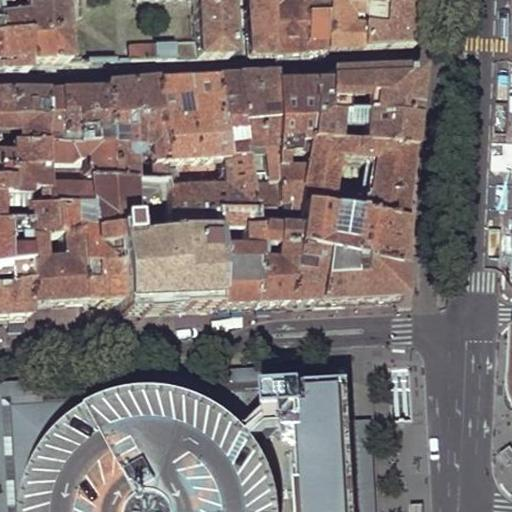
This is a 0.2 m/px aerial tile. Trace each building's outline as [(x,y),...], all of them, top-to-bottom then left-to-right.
[(128,64),(229,59),(226,0),(227,0),(0,0),(0,6),(16,5),(16,16),(0,18),(0,35),(22,35),(26,68),(66,66),(61,7),(80,6),(79,0),(135,0),(136,0),(135,0),(189,0),(192,40),(128,44),(128,64)] [(246,0),(249,55),(251,59),(262,58),(273,57),(268,0),(246,0)] [(289,0),(268,0),(273,57),(273,60),(288,58),(303,57),(302,2),(290,3),(289,0)] [(302,0),(302,2),(303,57),(313,57),(323,56),(321,0),(302,0)] [(321,0),(323,56),(357,53),(358,52),(366,51),(409,50),(411,45),(412,29),(413,12),(336,6),(336,0),(321,0)] [(336,0),(336,6),(413,12),(413,0),(336,0)] [(0,35),(0,73),(26,75),(26,68),(22,35),(0,35)] [(413,98),(417,73),(346,75),(323,76),(322,87),(322,121),(339,122),(340,102),(356,103),(356,122),(410,124),(413,98)] [(254,79),(233,80),(242,156),(260,155),(262,186),(246,188),(250,218),(272,213),(272,172),(274,87),(274,78),(254,79)] [(223,81),(212,82),(219,165),(219,169),(243,167),(242,156),(233,80),(223,81)] [(183,83),(153,85),(161,169),(219,165),(212,82),(183,83)] [(128,86),(102,88),(101,92),(104,144),(106,187),(161,183),(161,169),(153,85),(128,86)] [(272,172),(272,213),(278,213),(279,208),(293,209),(297,172),(286,172),(286,162),(290,161),(307,161),(306,148),(309,87),(292,87),(274,87),(272,172)] [(322,121),(322,87),(309,87),(306,148),(406,154),(408,139),(410,124),(356,122),(339,122),(322,121)] [(85,93),(54,96),(56,149),(104,144),(101,92),(85,93)] [(23,95),(5,96),(6,122),(11,121),(43,121),(42,97),(41,95),(23,95)] [(46,96),(42,97),(43,121),(43,150),(56,149),(54,96),(46,96)] [(12,150),(43,150),(43,121),(11,121),(12,150)] [(118,306),(119,318),(165,316),(180,315),(171,257),(178,255),(177,223),(165,224),(164,220),(158,220),(159,239),(130,241),(128,208),(146,208),(149,214),(164,214),(162,190),(161,183),(106,187),(104,144),(56,149),(43,150),(44,174),(45,199),(45,209),(92,206),(93,231),(112,229),(118,306)] [(293,209),(293,212),(400,227),(403,191),(406,154),(306,148),(307,161),(306,172),(297,172),(293,209)] [(0,172),(44,174),(43,150),(12,150),(3,150),(3,162),(0,161),(0,172)] [(246,188),(243,167),(219,169),(221,190),(168,195),(168,190),(162,190),(164,214),(164,220),(165,224),(177,223),(209,220),(244,219),(250,218),(246,188)] [(0,200),(17,200),(45,199),(44,174),(0,172),(0,200)] [(17,200),(18,227),(21,226),(46,225),(45,209),(45,199),(17,200)] [(92,206),(45,209),(46,225),(47,232),(76,232),(81,307),(100,307),(118,306),(112,229),(93,231),(92,206)] [(400,227),(293,212),(293,220),(291,235),(290,256),(319,262),(396,276),(398,252),(400,227)] [(252,231),(272,233),(272,213),(250,218),(252,231)] [(244,219),(209,220),(213,314),(231,313),(249,311),(252,231),(250,218),(244,219)] [(209,220),(177,223),(178,255),(171,257),(180,315),(213,314),(209,220)] [(47,232),(46,225),(21,226),(23,268),(25,292),(25,309),(53,308),(81,307),(76,232),(47,232)] [(0,269),(23,268),(21,226),(18,227),(0,227),(0,269)] [(272,233),(252,231),(249,311),(267,311),(285,310),(290,256),(291,235),(272,233)] [(319,262),(290,256),(285,310),(299,309),(313,308),(319,262)] [(319,262),(313,308),(354,307),(396,305),(396,276),(319,262)] [(0,293),(25,292),(23,268),(0,269),(0,293)] [(25,292),(0,293),(0,324),(26,323),(25,309),(25,292)] [(355,511),(353,470),(352,442),(351,429),(350,420),(348,386),(301,389),(269,391),(261,391),(252,392),(141,398),(34,404),(24,405),(11,405),(15,471),(17,508),(17,511),(355,511)] [(499,453),(498,455),(507,466),(511,461),(511,451),(508,447),(499,453)]
